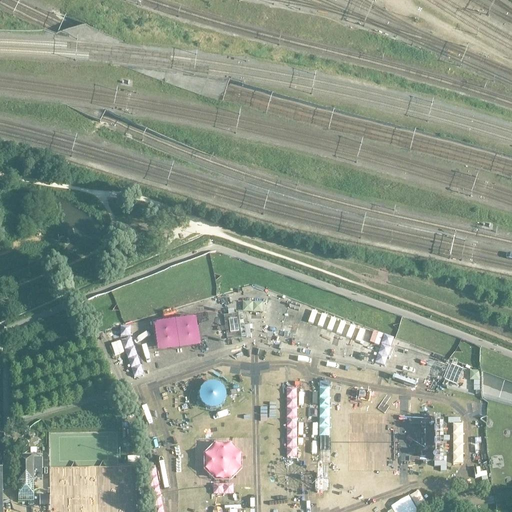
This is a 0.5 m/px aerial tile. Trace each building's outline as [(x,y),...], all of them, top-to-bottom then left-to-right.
[(146,47),(133,46),(128,44),(85,26),(74,30),(64,33),(54,37),(62,41),(63,42),(146,50),(146,47)] [(119,66),(122,67),(148,77),(174,87),(205,97),(221,102),(223,95),(225,87),(228,80),(231,81),(232,78),(194,73),(171,70),(153,67),(124,64),(108,62),(107,64),(119,66)] [(68,106),(64,106),(67,108),(77,112),(84,116),(100,124),(101,122),(104,116),(106,111),(104,110),(89,109),(68,106)] [(33,502),(33,482),(33,480),(33,459),(33,457),(17,457),(17,467),(17,473),(17,483),(18,483),(18,502),(33,502)] [(42,480),(41,459),(33,459),(33,480),(42,480)]
